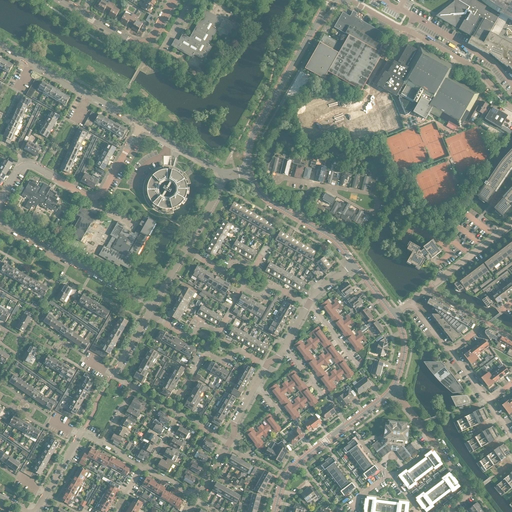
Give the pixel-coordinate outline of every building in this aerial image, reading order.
[(100,2),(98,1),(94,7),(103,12),(104,9),(107,11),(108,9),(112,2),(109,1),(106,0),(105,2),(101,0),(100,2)] [(489,53),(506,68),(508,66),(511,70),(511,44),(489,32),(500,14),(511,21),(511,0),(452,0),(453,2),(435,16),(435,17),(455,28),(457,29),(470,36),(471,37),(467,43),(483,52),(488,55),(489,53)] [(108,9),(107,11),(110,12),(108,15),(114,19),(119,10),(113,7),(115,4),(112,2),(108,9)] [(150,10),(152,7),(144,2),(143,2),(142,4),(143,5),(141,8),(150,13),(151,11),(150,10)] [(192,58),(194,55),(204,61),(212,46),(209,45),(223,20),(205,10),(189,38),(182,34),(178,41),(175,39),(171,46),(192,58)] [(127,22),(130,24),(131,22),(135,15),(132,14),(126,11),(124,13),(119,22),(126,25),(127,22)] [(332,74),(361,91),(382,54),(378,52),(380,48),(380,49),(382,47),(381,46),(382,45),(375,41),(380,31),(350,15),(349,16),(342,12),(334,27),(345,34),(345,33),(348,36),(343,45),(324,34),(305,69),(327,82),(332,74)] [(135,15),(131,22),(130,24),(133,25),(131,28),(137,32),(142,23),(136,20),(138,17),(135,15)] [(416,50),(407,45),(398,61),(397,62),(400,64),(399,66),(394,63),(387,76),(385,75),(384,74),(381,78),(376,88),(376,89),(388,96),(391,97),(394,98),(395,95),(396,93),(397,94),(398,95),(399,96),(399,97),(399,98),(405,115),(409,113),(410,112),(410,111),(411,110),(412,109),(416,107),(412,112),(425,119),(430,110),(431,110),(433,111),(446,119),(448,120),(459,126),(475,98),(477,94),(448,78),(454,69),(420,49),(417,53),(415,52),(416,50)] [(13,65),(2,59),(0,62),(0,68),(9,73),(13,65)] [(39,88),(38,90),(43,93),(48,85),(48,84),(45,82),(45,83),(42,82),(41,83),(40,82),(38,85),(37,87),(39,88)] [(48,97),(49,96),(53,88),(54,87),(50,85),(50,86),(48,85),(43,93),(42,94),(48,97)] [(53,88),(49,96),(54,99),(59,91),(59,90),(56,88),(55,89),(53,88)] [(59,91),(54,99),(60,102),(64,94),(59,91)] [(65,105),(70,98),(64,94),(60,102),(65,105)] [(31,101),(22,96),(19,102),(27,106),(29,103),(30,104),(31,101)] [(306,114),(299,117),(302,124),(306,122),(336,109),(336,110),(340,108),(337,101),(330,104),(306,114)] [(481,101),(478,107),(475,106),(473,110),(472,112),(467,120),(469,122),(475,113),(476,111),(482,114),(487,105),(481,101)] [(27,106),(19,102),(16,108),(25,112),(27,106)] [(354,121),(347,124),(350,131),(354,130),(353,129),(390,114),(390,115),(394,113),(391,106),(384,109),(354,122),(354,121)] [(507,116),(492,107),(485,119),(499,128),(507,116)] [(25,112),(16,108),(14,114),(22,118),(25,112)] [(59,116),(51,111),(48,117),(56,121),(59,116)] [(308,127),(304,128),(307,136),(314,133),(313,132),(338,122),(338,123),(345,120),(342,113),(338,114),(338,115),(308,127)] [(22,118),(14,114),(11,119),(19,123),(22,118)] [(94,122),(100,125),(104,117),(99,114),(94,122)] [(53,127),(56,121),(48,117),(45,122),(53,127)] [(105,130),(105,128),(110,120),(104,117),(100,125),(103,127),(102,128),(105,130)] [(356,135),(352,136),(355,143),(362,140),(361,140),(392,127),(392,128),(399,125),(396,118),(392,119),(392,120),(356,135)] [(16,129),(19,123),(11,119),(8,125),(16,129)] [(110,120),(105,128),(111,132),(115,124),(110,120)] [(50,132),(53,127),(45,122),(42,128),(50,132)] [(111,132),(116,135),(121,126),(118,124),(117,125),(115,124),(111,132)] [(8,125),(6,131),(14,135),(16,129),(8,125)] [(121,126),(116,135),(124,139),(128,131),(126,130),(127,129),(123,127),(123,128),(121,127),(122,126),(121,126)] [(47,138),(50,132),(42,128),(39,133),(47,138)] [(76,135),(84,139),(85,136),(87,137),(89,132),(85,130),(84,132),(78,129),(76,135)] [(14,135),(6,131),(1,140),(9,144),(14,135)] [(84,139),(76,135),(73,140),(81,144),(84,139)] [(117,147),(111,143),(112,142),(107,139),(105,141),(117,147)] [(73,140),(70,146),(79,150),(81,144),(73,140)] [(29,141),(24,149),(24,150),(30,153),(30,152),(35,144),(29,141)] [(41,148),(35,144),(30,152),(36,156),(41,148)] [(103,148),(105,149),(113,154),(116,148),(108,144),(106,147),(104,146),(103,148)] [(76,156),(79,150),(70,146),(68,152),(76,156)] [(113,154),(105,149),(102,155),(110,159),(113,154)] [(495,189),(496,189),(507,172),(511,165),(511,149),(505,158),(499,166),(487,183),(485,182),(483,184),(484,185),(477,196),(487,203),(494,191),(495,189)] [(73,161),(76,156),(68,152),(65,158),(73,161)] [(99,160),(106,165),(110,159),(102,155),(99,160)] [(70,167),(73,161),(65,158),(62,163),(70,167)] [(0,164),(1,165),(9,169),(12,163),(4,159),(2,163),(1,162),(0,164)] [(99,160),(95,166),(103,170),(106,165),(99,160)] [(83,174),(86,169),(88,163),(85,162),(83,168),(80,175),(84,177),(81,181),(87,185),(91,177),(85,174),(85,175),(83,174)] [(68,173),(70,167),(62,163),(60,169),(68,173)] [(0,171),(6,174),(9,169),(1,165),(0,166),(0,171)] [(143,188),(143,190),(143,194),(144,198),(146,202),(149,206),(152,209),(156,211),(159,213),(163,214),(166,214),(170,214),(172,214),(173,213),(172,209),(174,209),(175,208),(176,208),(179,206),(182,203),(184,200),(186,196),(187,192),(187,189),(186,185),(190,184),(189,180),(187,177),(185,173),(182,171),(178,168),(174,167),(170,166),(168,165),(165,166),(163,166),(158,167),(154,169),(150,172),(147,176),(145,180),(143,185),(143,186),(143,188)] [(300,179),(304,166),(297,165),(293,177),(300,179)] [(305,167),(302,178),(308,180),(311,169),(305,167)] [(336,185),(339,173),(329,171),(326,183),(336,185)] [(369,173),(368,177),(369,177),(368,180),(371,181),(371,182),(374,183),(376,174),(369,173)] [(97,181),(91,177),(87,185),(93,188),(97,181)] [(29,182),(21,195),(29,200),(24,207),(30,210),(32,206),(36,208),(39,202),(41,204),(40,206),(47,210),(48,208),(56,212),(59,207),(56,205),(58,201),(56,200),(58,198),(55,196),(56,194),(49,190),(51,188),(44,184),(41,189),(39,187),(37,186),(38,183),(33,180),(32,183),(29,182)] [(503,198),(494,208),(503,216),(511,207),(511,206),(511,188),(505,197),(503,199),(503,198)] [(234,202),(229,210),(234,213),(239,205),(234,202)] [(234,213),(239,216),(244,208),(239,205),(234,213)] [(69,236),(80,242),(91,224),(96,217),(80,208),(70,226),(74,228),(69,236)] [(249,211),(244,208),(239,216),(244,219),(249,211)] [(244,219),(249,222),(254,213),(249,211),(244,219)] [(249,222),(254,225),(259,216),(254,213),(249,222)] [(120,265),(129,270),(133,262),(131,261),(134,255),(137,256),(156,223),(144,216),(134,234),(123,228),(125,226),(118,222),(110,235),(112,237),(106,247),(104,246),(99,255),(119,266),(120,265)] [(264,219),(259,216),(254,225),(259,228),(264,219)] [(341,221),(341,222),(343,224),(346,225),(347,226),(349,222),(350,223),(351,220),(346,218),(345,220),(344,222),(341,221)] [(259,228),(265,231),(269,222),(264,219),(259,228)] [(232,225),(223,220),(220,226),(229,231),(232,225)] [(269,222),(265,231),(270,234),(275,225),(269,222)] [(229,231),(220,226),(217,231),(226,236),(229,231)] [(226,236),(217,231),(214,236),(223,241),(226,236)] [(275,240),(280,243),(285,234),(280,231),(275,240)] [(290,237),(285,234),(280,243),(285,246),(290,237)] [(214,236),(211,241),(220,246),(223,241),(214,236)] [(285,246),(291,249),(295,240),(290,237),(285,246)] [(231,249),(236,252),(241,243),(236,240),(231,249)] [(301,243),(295,240),(291,249),(296,251),(301,243)] [(217,251),(220,246),(211,241),(208,246),(217,251)] [(434,257),(439,253),(431,241),(423,248),(424,250),(421,253),(420,252),(418,250),(419,248),(410,243),(406,250),(412,253),(407,262),(419,269),(424,259),(425,259),(427,260),(429,259),(428,257),(429,256),(432,258),(433,256),(434,257)] [(465,254),(470,247),(466,244),(464,246),(461,244),(457,242),(454,246),(465,254)] [(241,243),(236,252),(241,255),(246,246),(241,243)] [(301,254),(306,246),(301,243),(296,251),(301,254)] [(214,256),(217,251),(208,246),(205,251),(214,256)] [(241,255),(246,258),(251,249),(246,246),(241,255)] [(306,246),(301,254),(306,257),(311,249),(306,246)] [(511,253),(507,246),(502,249),(507,256),(511,253)] [(257,252),(251,249),(246,258),(252,261),(257,252)] [(311,249),(306,257),(313,261),(314,259),(312,258),(316,251),(311,249)] [(502,249),(498,253),(503,260),(507,256),(502,249)] [(498,263),(503,260),(498,253),(493,256),(498,263)] [(493,256),(489,260),(494,267),(498,263),(493,256)] [(328,262),(324,257),(316,263),(320,268),(328,262)] [(494,267),(489,260),(484,263),(489,270),(494,267)] [(268,265),(265,271),(270,274),(275,265),(268,261),(267,264),(268,265)] [(331,266),(328,262),(320,268),(323,272),(331,266)] [(0,266),(0,271),(5,274),(10,266),(4,263),(4,264),(2,263),(0,266)] [(280,268),(275,265),(270,274),(275,277),(280,268)] [(482,265),(478,268),(483,275),(487,271),(482,265)] [(11,277),(15,270),(10,266),(5,274),(11,277)] [(202,269),(197,266),(191,276),(196,278),(202,269)] [(285,271),(280,268),(275,277),(280,280),(285,271)] [(478,278),(483,275),(478,268),(473,272),(478,278)] [(207,271),(202,269),(196,278),(201,281),(207,271)] [(15,270),(11,277),(16,281),(21,273),(15,270)] [(201,281),(206,284),(211,274),(207,271),(201,281)] [(290,274),(285,271),(280,280),(285,283),(290,274)] [(473,272),(469,275),(474,282),(478,278),(473,272)] [(21,273),(16,281),(22,284),(26,276),(21,273)] [(216,277),(211,274),(206,284),(210,286),(216,277)] [(295,277),(290,274),(285,283),(290,286),(295,277)] [(469,285),(474,282),(469,275),(464,278),(469,285)] [(22,284),(21,286),(26,289),(32,279),(26,276),(22,284)] [(210,286),(215,289),(221,279),(216,277),(210,286)] [(295,277),(290,286),(295,289),(300,280),(295,277)] [(458,280),(458,281),(465,289),(469,285),(464,278),(460,282),(458,280)] [(32,279),(26,289),(31,292),(37,282),(32,279)] [(225,282),(221,279),(215,289),(220,292),(225,282)] [(300,280),(295,289),(301,292),(306,283),(300,280)] [(458,281),(454,284),(459,291),(463,288),(465,289),(458,281)] [(37,282),(31,292),(37,295),(38,293),(43,285),(37,282)] [(225,282),(220,292),(225,295),(230,285),(225,282)] [(351,288),(347,283),(339,289),(345,297),(352,291),(350,289),(351,288)] [(506,296),(510,293),(504,284),(499,287),(501,289),(506,296)] [(43,285),(38,293),(44,296),(48,288),(43,285)] [(64,285),(60,292),(67,296),(71,289),(64,285)] [(182,292),(192,297),(195,292),(185,287),(182,292)] [(501,299),(506,296),(501,289),(496,293),(501,299)] [(480,298),(483,302),(487,307),(492,304),(492,303),(495,301),(497,303),(491,296),(491,295),(490,294),(487,290),(485,291),(488,295),(489,294),(489,295),(487,297),(485,295),(480,298)] [(63,303),(67,296),(60,292),(56,299),(63,303)] [(182,292),(180,296),(189,302),(192,297),(182,292)] [(491,296),(497,303),(501,299),(496,293),(492,296),(491,296)] [(236,304),(241,307),(247,297),(242,294),(236,304)] [(78,303),(84,306),(88,298),(82,295),(78,303)] [(351,296),(343,302),(345,304),(349,301),(355,309),(360,306),(359,305),(362,303),(359,299),(356,295),(353,298),(351,296)] [(192,303),(189,302),(180,296),(177,301),(187,307),(188,304),(191,305),(192,303)] [(241,307),(246,310),(252,300),(247,297),(241,307)] [(459,334),(466,326),(470,328),(473,324),(475,325),(476,322),(432,297),(431,300),(429,299),(427,303),(435,308),(434,310),(439,315),(431,314),(452,342),(461,335),(459,334)] [(94,301),(88,298),(84,306),(89,309),(94,301)] [(327,300),(321,305),(324,310),(325,309),(327,313),(339,304),(337,302),(335,299),(333,301),(335,303),(335,304),(332,306),(331,305),(327,300)] [(246,310),(251,312),(256,303),(252,300),(246,310)] [(99,305),(94,301),(89,309),(95,312),(99,305)] [(177,301),(174,306),(184,311),(187,307),(177,301)] [(283,302),(281,306),(290,312),(293,307),(283,302)] [(255,315),(261,305),(256,303),(251,312),(255,315)] [(330,316),(329,316),(333,321),(339,316),(335,311),(335,310),(338,308),(339,308),(340,310),(343,309),(339,304),(327,313),(330,316)] [(95,312),(100,315),(105,308),(99,305),(95,312)] [(201,305),(196,314),(202,317),(207,308),(201,305)] [(266,308),(261,305),(255,315),(260,318),(266,308)] [(171,310),(172,311),(181,316),(184,311),(174,306),(174,307),(173,306),(171,310)] [(290,312),(281,306),(278,311),(288,317),(290,312)] [(105,308),(100,315),(106,319),(110,311),(105,308)] [(207,308),(202,317),(207,320),(212,311),(207,308)] [(366,308),(358,314),(361,319),(362,318),(366,322),(367,321),(369,323),(373,320),(371,318),(373,317),(366,308)] [(10,314),(4,311),(0,318),(0,319),(5,322),(10,314)] [(169,315),(179,321),(181,316),(172,311),(169,315)] [(212,311),(207,320),(212,323),(217,314),(212,311)] [(275,316),(285,321),(288,317),(278,311),(275,316)] [(43,321),(49,325),(53,318),(54,317),(49,313),(48,315),(43,321)] [(212,323),(217,326),(222,317),(217,314),(212,323)] [(31,319),(24,315),(20,322),(27,326),(31,319)] [(343,321),(339,316),(333,321),(336,326),(337,325),(339,328),(351,319),(347,315),(345,316),(347,319),(344,321),(343,321)] [(275,316),(273,321),(282,326),(285,321),(275,316)] [(128,321),(120,317),(117,323),(124,326),(125,327),(128,321)] [(59,322),(53,318),(49,325),(54,329),(59,322)] [(342,332),(341,332),(345,337),(351,332),(347,326),(350,324),(351,324),(352,326),(355,324),(351,319),(339,328),(342,332)] [(283,327),(282,326),(273,321),(270,325),(280,331),(281,331),(283,327)] [(23,333),(27,326),(20,322),(16,328),(23,333)] [(59,322),(54,329),(59,332),(64,326),(59,322)] [(376,322),(370,326),(377,335),(383,330),(376,322)] [(125,327),(124,326),(117,323),(114,328),(122,333),(125,327)] [(228,335),(233,338),(238,329),(231,325),(230,327),(232,329),(228,335)] [(277,336),(280,331),(270,325),(267,330),(277,336)] [(64,326),(59,332),(64,336),(69,329),(64,326)] [(366,326),(360,331),(362,335),(368,330),(366,326)] [(312,340),(310,337),(308,339),(312,344),(323,335),(321,332),(322,331),(318,327),(311,332),(316,337),(315,338),(313,340),(312,340)] [(111,333),(119,338),(122,333),(114,328),(111,333)] [(69,329),(64,336),(69,339),(74,333),(69,329)] [(238,329),(233,338),(239,341),(244,332),(238,329)] [(485,334),(487,337),(488,336),(492,338),(495,341),(495,342),(497,344),(501,337),(499,336),(499,335),(498,335),(498,334),(496,333),(496,332),(495,332),(494,332),(488,329),(488,330),(487,330),(486,330),(485,330),(485,331),(484,331),(484,332),(484,333),(484,334),(485,334)] [(160,342),(161,341),(165,333),(160,330),(155,339),(160,342)] [(351,332),(345,337),(348,341),(349,341),(351,344),(363,335),(362,335),(360,331),(359,330),(357,332),(359,334),(359,335),(356,337),(355,337),(351,332)] [(244,332),(239,341),(244,344),(249,335),(244,332)] [(79,336),(74,333),(69,339),(75,343),(79,336)] [(116,343),(119,338),(111,333),(108,339),(116,343)] [(165,333),(161,341),(160,342),(165,344),(166,343),(170,336),(165,333)] [(244,344),(249,347),(254,338),(249,335),(244,344)] [(323,335),(312,344),(316,349),(318,347),(316,345),(316,344),(319,342),(323,348),(330,342),(327,338),(326,338),(323,335)] [(367,340),(363,335),(351,344),(354,347),(353,348),(357,353),(363,348),(360,343),(360,342),(362,340),(363,340),(364,342),(367,340)] [(75,343),(80,347),(84,340),(79,336),(75,343)] [(170,346),(175,338),(170,336),(166,343),(170,346)] [(501,337),(497,344),(495,348),(498,349),(501,344),(505,346),(509,340),(501,336),(501,337)] [(175,338),(170,346),(175,349),(179,341),(180,340),(175,338)] [(259,341),(254,338),(249,347),(254,350),(259,341)] [(384,356),(385,353),(386,354),(388,346),(387,346),(387,344),(386,342),(387,342),(385,338),(379,342),(378,344),(376,351),(377,351),(377,354),(384,356)] [(108,339),(105,344),(113,349),(116,343),(108,339)] [(300,353),(312,344),(308,339),(306,341),(307,342),(308,344),(305,346),(304,346),(300,340),(294,345),(297,350),(298,350),(300,353)] [(481,341),(481,342),(479,343),(484,350),(489,347),(483,339),(481,341)] [(90,343),(84,340),(80,347),(85,350),(90,343)] [(179,341),(175,349),(180,351),(184,344),(179,341)] [(254,350),(259,353),(264,344),(259,341),(254,350)] [(322,353),(320,355),(324,360),(325,359),(335,351),(333,348),(334,347),(330,342),(323,348),(327,353),(327,354),(325,356),(324,355),(322,353)] [(479,343),(475,346),(480,353),(484,350),(479,343)] [(106,352),(108,354),(109,354),(113,349),(105,344),(101,350),(103,351),(106,352)] [(180,351),(184,354),(189,346),(184,344),(180,351)] [(269,347),(264,344),(259,353),(264,356),(269,347)] [(311,348),(312,348),(313,350),(316,349),(312,344),(300,353),(303,356),(302,356),(306,361),(312,356),(308,351),(308,350),(311,348)] [(26,352),(33,356),(34,357),(35,357),(36,355),(35,355),(34,354),(37,349),(32,346),(30,345),(26,352)] [(184,355),(189,358),(194,349),(189,346),(184,354),(184,355)] [(474,354),(477,359),(478,359),(476,356),(480,353),(475,346),(473,348),(473,347),(470,349),(474,354)] [(467,359),(474,354),(470,349),(468,347),(465,349),(467,352),(464,355),(467,359)] [(150,349),(147,354),(156,359),(159,354),(150,349)] [(335,351),(325,359),(324,360),(328,365),(330,363),(328,361),(328,360),(331,358),(335,363),(342,358),(338,354),(335,351)] [(22,359),(24,360),(29,363),(30,362),(31,363),(34,357),(33,356),(26,352),(22,359)] [(4,353),(0,358),(0,360),(4,364),(9,356),(4,353)] [(156,359),(147,354),(144,358),(153,364),(154,364),(157,359),(156,359)] [(474,361),(477,359),(474,354),(467,359),(469,361),(468,361),(471,365),(475,362),(474,361)] [(310,365),(312,369),(324,360),(320,355),(318,356),(320,359),(320,360),(317,362),(316,361),(312,356),(306,361),(309,366),(310,365)] [(48,369),(49,367),(53,360),(53,359),(48,356),(43,364),(46,365),(45,368),(48,369)] [(144,358),(143,360),(142,363),(149,368),(150,368),(153,364),(144,358)] [(336,376),(347,367),(345,364),(346,363),(342,358),(335,363),(339,369),(337,371),(336,371),(334,369),(332,371),(336,376)] [(53,359),(53,360),(49,367),(54,370),(59,362),(53,359)] [(325,366),(328,365),(324,360),(312,369),(315,372),(314,372),(318,377),(324,372),(320,367),(320,366),(323,364),(324,364),(325,366)] [(506,374),(508,372),(499,360),(497,361),(500,365),(497,367),(498,368),(503,375),(505,374),(506,374)] [(206,362),(203,367),(205,369),(210,372),(214,364),(210,361),(208,364),(206,362)] [(374,361),(370,374),(374,378),(376,379),(377,376),(380,376),(383,363),(374,361)] [(64,365),(59,362),(54,370),(60,373),(64,365)] [(149,368),(142,363),(139,368),(147,372),(149,368)] [(435,374),(446,366),(443,363),(436,363),(427,363),(435,374)] [(177,364),(174,369),(182,374),(184,369),(177,364)] [(219,367),(214,364),(210,372),(215,374),(219,367)] [(70,368),(64,365),(60,373),(65,376),(70,368)] [(255,370),(247,365),(244,370),(252,374),(255,370)] [(441,380),(441,381),(451,373),(449,370),(446,366),(435,374),(441,380)] [(215,374),(220,377),(224,369),(219,367),(215,374)] [(347,367),(336,376),(339,380),(342,379),(340,376),(343,374),(347,379),(354,374),(350,369),(350,370),(347,367)] [(70,368),(65,376),(68,378),(67,381),(69,382),(76,372),(70,368)] [(144,377),(147,372),(139,368),(136,373),(144,377)] [(494,371),(493,370),(499,378),(503,375),(498,368),(494,371)] [(174,369),(171,374),(179,378),(182,374),(174,369)] [(229,372),(224,369),(220,377),(224,380),(229,372)] [(252,374),(244,370),(241,375),(249,379),(252,374)] [(286,381),(284,383),(287,388),(299,379),(296,376),(297,375),(294,370),(287,375),(291,381),(288,383),(286,381)] [(499,378),(493,370),(489,373),(488,372),(488,373),(491,377),(495,382),(498,380),(497,380),(499,378)] [(332,374),(332,375),(329,377),(328,377),(324,372),(318,377),(321,382),(322,381),(324,384),(336,376),(332,371),(330,372),(332,374)] [(86,378),(83,383),(91,388),(94,382),(91,380),(92,377),(85,373),(83,376),(86,378)] [(141,382),(144,377),(136,373),(133,377),(141,382)] [(179,378),(171,374),(170,373),(168,378),(176,383),(179,378)] [(447,386),(448,387),(457,380),(454,377),(451,373),(441,381),(447,386)] [(485,382),(491,377),(488,373),(485,375),(484,374),(480,377),(483,381),(483,380),(485,382)] [(11,379),(9,382),(14,386),(19,379),(12,374),(9,378),(11,379)] [(238,379),(239,379),(246,384),(249,379),(241,375),(240,374),(238,379)] [(339,380),(336,376),(324,384),(327,387),(326,388),(330,393),(336,388),(332,382),(335,380),(336,380),(337,382),(339,380)] [(365,377),(353,386),(358,392),(359,393),(360,393),(361,393),(362,392),(362,391),(366,387),(367,388),(371,385),(365,377)] [(491,377),(485,382),(488,387),(492,384),(492,385),(495,382),(491,377)] [(176,383),(168,378),(165,383),(174,388),(175,388),(177,383),(176,383)] [(19,389),(24,382),(19,379),(14,386),(19,389)] [(244,389),(246,384),(239,379),(236,384),(244,389)] [(287,388),(291,392),(293,391),(292,388),(294,386),(295,386),(299,391),(306,386),(302,381),(301,382),(299,379),(287,388)] [(460,384),(457,380),(448,387),(456,393),(458,393),(464,392),(465,392),(460,384)] [(24,382),(19,389),(25,393),(29,386),(24,382)] [(205,387),(198,382),(195,387),(202,392),(205,393),(208,388),(206,386),(205,387)] [(91,388),(83,383),(79,388),(87,393),(91,388)] [(174,388),(165,383),(162,387),(171,392),(174,388)] [(276,396),(287,388),(284,383),(282,384),(283,387),(281,389),(280,389),(276,384),(269,389),(273,394),(273,393),(276,396)] [(241,393),(244,389),(236,384),(233,389),(241,393)] [(30,396),(34,389),(29,386),(25,393),(30,396)] [(303,397),(300,399),(298,397),(296,398),(299,403),(311,394),(308,391),(309,391),(306,386),(299,391),(303,396),(303,397)] [(343,394),(337,399),(343,407),(349,402),(348,400),(353,396),(350,393),(352,391),(348,386),(346,388),(348,391),(343,394)] [(168,397),(171,392),(162,387),(159,392),(168,397)] [(202,392),(195,387),(192,392),(200,396),(202,392)] [(79,388),(76,394),(84,398),(87,393),(79,388)] [(287,392),(289,394),(291,392),(287,388),(276,396),(278,399),(278,400),(281,405),(288,400),(284,394),(286,392),(287,392)] [(34,389),(30,396),(35,400),(40,393),(34,389)] [(231,394),(238,398),(241,393),(233,389),(231,394)] [(192,392),(189,397),(199,402),(201,397),(200,396),(192,392)] [(466,397),(464,392),(458,393),(459,396),(458,396),(455,396),(453,397),(458,406),(460,406),(462,405),(465,405),(466,405),(466,404),(469,403),(468,400),(466,397)] [(45,397),(40,393),(35,400),(40,403),(45,397)] [(81,404),(84,398),(76,394),(73,399),(81,404)] [(228,394),(225,398),(233,403),(236,398),(228,394)] [(311,394),(299,403),(303,408),(305,407),(303,404),(304,403),(306,401),(307,402),(311,407),(318,402),(314,397),(313,398),(311,394)] [(45,397),(40,403),(45,407),(50,400),(45,397)] [(186,401),(187,402),(196,407),(199,402),(189,397),(187,401),(186,401)] [(230,408),(233,403),(225,398),(223,397),(220,402),(222,403),(230,408)] [(51,398),(50,400),(45,407),(50,411),(53,408),(54,408),(58,402),(51,398)] [(285,409),(288,412),(299,403),(296,398),(294,400),(295,402),(295,403),(293,405),(292,405),(288,400),(281,405),(285,409)] [(73,399),(70,405),(78,409),(81,404),(73,399)] [(134,399),(130,405),(138,409),(139,409),(142,410),(146,403),(139,399),(138,402),(134,399)] [(511,404),(511,403),(511,404),(508,399),(505,402),(502,405),(505,409),(511,404)] [(183,406),(192,411),(193,412),(196,407),(187,402),(186,401),(183,406)] [(329,404),(330,405),(320,412),(325,419),(331,414),(332,415),(335,412),(334,410),(336,408),(332,402),(329,404)] [(227,412),(230,408),(222,403),(220,408),(227,412)] [(301,410),(303,408),(299,403),(288,412),(290,415),(290,416),(293,421),(295,419),(300,416),(296,410),(296,409),(298,407),(299,408),(301,410)] [(75,415),(78,409),(70,405),(67,410),(68,411),(71,413),(74,414),(75,415)] [(218,407),(215,411),(217,413),(225,417),(227,412),(220,408),(218,407)] [(479,424),(488,419),(483,408),(473,413),(476,418),(479,424)] [(125,414),(133,419),(136,420),(137,417),(140,412),(134,409),(133,411),(128,409),(125,414)] [(159,411),(155,419),(166,425),(167,423),(168,423),(169,421),(168,420),(169,420),(163,416),(165,414),(159,411)] [(217,413),(214,417),(222,422),(225,417),(217,413)] [(465,417),(467,422),(476,418),(473,413),(465,417)] [(267,424),(267,425),(264,427),(263,427),(261,425),(259,426),(263,431),(274,422),(272,419),(273,418),(269,414),(263,419),(267,424)] [(13,416),(9,424),(14,427),(19,419),(13,416)] [(219,426),(222,422),(214,417),(212,416),(209,421),(219,426)] [(310,420),(304,425),(308,431),(312,428),(313,429),(321,423),(316,417),(311,421),(310,420)] [(465,417),(457,421),(459,426),(459,427),(462,431),(470,427),(467,422),(465,417)] [(135,422),(135,421),(130,418),(128,421),(123,418),(120,423),(128,428),(129,425),(132,427),(135,422)] [(476,418),(467,422),(470,427),(470,428),(479,424),(476,418)] [(14,427),(20,430),(24,422),(19,419),(14,427)] [(161,424),(154,420),(154,421),(152,424),(155,426),(153,430),(160,434),(161,433),(164,429),(159,426),(161,424)] [(403,446),(403,445),(404,441),(405,441),(406,440),(407,430),(407,429),(406,429),(406,424),(406,423),(400,423),(400,422),(399,422),(395,422),(395,421),(394,422),(389,421),(388,422),(387,426),(386,426),(385,427),(385,432),(384,437),(385,438),(386,438),(385,443),(386,444),(385,444),(390,449),(391,448),(396,449),(397,450),(403,446)] [(30,426),(24,422),(20,430),(23,432),(22,434),(24,436),(25,434),(30,426)] [(271,429),(275,435),(281,430),(278,425),(277,425),(274,422),(263,431),(267,436),(269,434),(267,432),(267,431),(270,429),(271,429)] [(25,434),(24,436),(29,439),(31,437),(35,429),(30,426),(25,434)] [(180,427),(176,434),(185,439),(189,432),(190,433),(192,430),(187,426),(185,430),(180,427)] [(251,440),(263,431),(259,426),(257,428),(259,430),(259,431),(256,433),(255,433),(251,427),(245,432),(248,437),(249,437),(251,440)] [(483,432),(486,437),(495,432),(492,426),(483,432)] [(115,432),(122,437),(124,434),(127,436),(130,430),(124,427),(122,429),(118,427),(115,432)] [(304,436),(298,428),(292,433),(293,434),(287,439),(292,445),(299,440),(298,439),(300,438),(301,438),(304,436)] [(35,429),(31,437),(36,440),(41,432),(35,429)] [(154,435),(155,433),(149,429),(146,434),(149,436),(147,439),(155,443),(158,438),(154,435)] [(263,435),(265,438),(267,436),(263,431),(251,440),(254,443),(253,444),(257,448),(259,447),(262,445),(263,443),(259,438),(259,437),(262,435),(263,435)] [(475,437),(478,442),(486,437),(483,432),(475,437)] [(486,437),(489,442),(489,443),(498,437),(495,432),(486,437)] [(114,434),(110,440),(118,444),(120,440),(123,442),(125,440),(118,436),(118,437),(114,434)] [(140,440),(142,442),(141,443),(144,445),(142,448),(150,453),(153,447),(149,444),(150,442),(144,438),(141,437),(140,440)] [(201,447),(211,453),(214,446),(210,444),(212,441),(205,437),(203,441),(205,442),(201,447)] [(475,437),(470,440),(467,442),(473,452),(481,447),(478,442),(475,437)] [(478,442),(481,447),(489,442),(486,437),(478,442)] [(51,438),(48,444),(56,448),(59,443),(51,438)] [(173,438),(170,444),(179,450),(181,446),(183,447),(185,442),(179,438),(178,441),(173,438)] [(346,454),(348,452),(356,446),(358,444),(354,440),(352,442),(351,440),(347,444),(348,445),(342,449),(346,454)] [(265,454),(279,462),(281,463),(287,451),(284,450),(286,447),(281,441),(278,444),(275,442),(271,449),(268,448),(265,454)] [(48,444),(45,449),(53,454),(56,448),(48,444)] [(494,450),(498,455),(506,449),(503,444),(494,450)] [(351,455),(359,449),(356,446),(348,452),(351,455)] [(92,460),(92,459),(96,451),(91,448),(89,452),(86,457),(92,460)] [(50,459),(53,454),(45,449),(42,455),(50,459)] [(171,451),(167,449),(163,456),(171,460),(174,455),(177,456),(179,452),(173,449),(171,451)] [(197,458),(196,459),(204,464),(208,458),(205,456),(207,454),(198,449),(194,456),(197,458)] [(362,453),(359,449),(351,455),(354,459),(362,453)] [(501,460),(510,454),(506,449),(498,455),(501,460)] [(79,463),(82,465),(83,463),(86,457),(89,452),(86,450),(79,463)] [(134,456),(142,461),(143,458),(144,459),(146,460),(149,454),(141,450),(138,455),(137,454),(134,455),(134,456)] [(487,456),(490,461),(498,455),(494,450),(486,456),(487,456)] [(97,461),(101,454),(96,451),(92,459),(94,460),(93,463),(95,464),(97,461)] [(6,452),(5,454),(0,460),(5,464),(10,457),(7,455),(8,453),(6,452)] [(364,456),(362,453),(354,459),(357,462),(364,456)] [(431,453),(426,456),(428,458),(433,466),(436,469),(440,465),(436,459),(437,458),(434,454),(433,455),(431,453)] [(106,457),(101,454),(97,461),(95,464),(97,465),(99,463),(101,464),(106,457)] [(42,455),(39,460),(46,465),(50,459),(42,455)] [(232,455),(228,463),(233,465),(237,458),(232,455)] [(493,466),(501,460),(498,455),(490,461),(493,465),(493,466)] [(111,457),(110,458),(106,456),(106,457),(101,464),(106,467),(111,457)] [(357,462),(359,466),(367,460),(364,456),(357,462)] [(493,465),(490,461),(487,456),(479,461),(482,465),(483,467),(486,471),(493,465)] [(5,464),(11,467),(15,461),(10,457),(5,464)] [(111,468),(116,460),(111,457),(106,467),(107,465),(111,468)] [(326,469),(334,463),(335,462),(332,457),(329,459),(328,458),(324,461),(325,462),(320,466),(323,471),(324,470),(326,469)] [(17,458),(15,461),(11,467),(10,468),(15,472),(17,470),(18,471),(23,463),(20,464),(18,462),(19,460),(17,458)] [(242,461),(237,458),(233,465),(237,468),(242,461)] [(428,458),(426,459),(424,461),(430,468),(433,466),(428,458)] [(111,468),(116,470),(120,463),(119,462),(120,461),(116,459),(116,460),(111,468)] [(161,459),(157,466),(168,473),(174,463),(167,459),(166,462),(161,459)] [(198,475),(202,468),(196,465),(198,463),(192,459),(190,464),(192,465),(189,470),(198,475)] [(43,470),(46,465),(39,460),(35,466),(43,470)] [(370,463),(367,460),(359,466),(362,469),(370,463)] [(237,468),(242,471),(246,463),(242,461),(237,468)] [(421,463),(426,471),(430,468),(424,461),(421,463)] [(121,462),(120,463),(116,470),(121,473),(125,465),(125,464),(121,462)] [(251,466),(246,463),(242,471),(247,473),(251,466)] [(328,472),(336,467),(334,463),(326,469),(328,472)] [(370,463),(362,469),(365,473),(372,467),(370,463)] [(423,474),(426,471),(421,463),(417,466),(423,474)] [(125,465),(121,473),(120,474),(125,477),(130,468),(125,465)] [(40,476),(43,470),(35,466),(32,471),(34,472),(36,473),(39,475),(40,476)] [(372,467),(365,473),(362,475),(365,479),(371,475),(372,477),(376,473),(375,472),(377,470),(374,466),(372,467)] [(417,466),(413,469),(419,476),(423,474),(417,466)] [(84,476),(85,477),(87,478),(90,471),(86,469),(85,470),(79,467),(77,472),(84,476)] [(339,470),(336,467),(328,472),(331,476),(339,470)] [(410,471),(416,479),(419,476),(413,469),(410,471)] [(192,486),(196,479),(190,476),(192,473),(186,470),(184,475),(185,476),(183,480),(192,486)] [(339,470),(331,476),(334,479),(342,474),(339,470)] [(272,475),(264,471),(262,476),(269,480),(272,475)] [(412,482),(416,479),(410,471),(406,474),(412,482)] [(77,472),(76,472),(74,477),(82,482),(85,477),(84,476),(77,472)] [(412,482),(406,474),(405,472),(401,476),(402,478),(401,479),(404,484),(406,482),(409,487),(410,488),(415,485),(412,482)] [(503,479),(504,479),(507,484),(511,479),(511,474),(511,473),(503,479)] [(334,479),(336,483),(344,477),(342,474),(334,479)] [(451,477),(450,478),(448,475),(444,479),(445,481),(451,488),(452,490),(453,491),(458,488),(453,482),(455,481),(451,477)] [(146,489),(147,488),(151,480),(152,479),(147,476),(141,486),(146,489)] [(269,480),(262,476),(259,480),(266,485),(269,480)] [(84,482),(82,482),(74,477),(71,481),(81,487),(84,482)] [(344,477),(336,483),(339,487),(347,481),(344,477)] [(147,488),(146,489),(151,492),(152,490),(156,483),(156,482),(152,479),(151,480),(147,488)] [(496,485),(504,494),(511,488),(507,484),(504,479),(496,485)] [(266,485),(259,480),(256,485),(264,489),(266,485)] [(69,486),(78,492),(81,487),(71,481),(69,486)] [(107,490),(115,494),(116,495),(119,490),(115,488),(117,485),(110,481),(108,483),(109,484),(110,485),(107,490)] [(350,484),(347,481),(339,487),(342,490),(350,484)] [(441,483),(447,491),(451,488),(445,481),(441,483)] [(212,490),(217,493),(221,485),(216,482),(212,490)] [(152,490),(152,491),(156,493),(160,486),(156,483),(152,490)] [(342,490),(340,491),(339,492),(343,497),(348,493),(349,494),(354,491),(352,489),(355,487),(351,483),(350,484),(342,490)] [(441,483),(438,486),(444,494),(447,491),(441,483)] [(217,493),(222,495),(226,488),(221,485),(217,493)] [(264,489),(256,485),(254,490),(261,494),(264,489)] [(66,491),(73,495),(76,496),(78,492),(69,486),(66,491)] [(156,493),(161,496),(164,490),(165,488),(160,486),(156,493)] [(440,496),(444,494),(438,486),(434,489),(440,496)] [(222,495),(226,498),(231,491),(226,488),(222,495)] [(309,488),(305,491),(312,500),(316,497),(317,498),(319,498),(321,497),(315,488),(312,491),(309,488)] [(437,499),(440,496),(434,489),(431,491),(437,499)] [(114,496),(115,494),(107,490),(104,494),(114,499),(115,496),(114,496)] [(164,490),(161,496),(160,497),(165,500),(169,493),(164,490)] [(76,496),(73,495),(66,491),(63,495),(71,500),(71,499),(72,500),(73,501),(76,496)] [(226,498),(231,501),(235,493),(231,491),(226,498)] [(307,504),(312,500),(305,491),(300,494),(303,498),(300,500),(306,508),(307,508),(309,505),(307,504)] [(433,502),(437,499),(431,491),(427,494),(433,502)] [(165,500),(169,503),(174,495),(169,493),(165,500)] [(240,496),(235,493),(231,501),(236,503),(240,496)] [(102,499),(103,499),(110,503),(113,499),(114,499),(104,494),(102,499)] [(427,494),(426,495),(424,497),(430,504),(433,502),(427,494)] [(69,505),(72,500),(71,499),(71,500),(63,495),(60,500),(69,505)] [(178,498),(174,495),(169,503),(169,504),(173,507),(178,498)] [(430,504),(424,497),(422,495),(418,498),(420,501),(418,502),(422,506),(423,505),(427,511),(432,507),(430,504)] [(131,503),(140,508),(143,503),(143,504),(145,501),(140,498),(138,500),(134,498),(131,503)] [(183,501),(178,498),(173,507),(178,509),(177,510),(181,511),(184,506),(181,505),(183,501)] [(99,503),(100,504),(108,508),(110,505),(109,505),(110,503),(103,499),(102,499),(99,503)] [(371,511),(372,511),(373,502),(373,500),(368,499),(367,502),(366,502),(365,507),(367,507),(365,511),(371,511)] [(94,509),(99,511),(102,511),(103,511),(102,511),(105,511),(108,508),(100,504),(99,503),(98,502),(94,509)] [(467,511),(473,511),(479,507),(480,507),(477,502),(466,510),(467,511)] [(130,504),(128,507),(129,508),(135,511),(137,511),(140,508),(131,503),(131,505),(130,504)] [(405,511),(407,507),(405,507),(405,504),(400,503),(399,505),(398,511),(405,511)]
